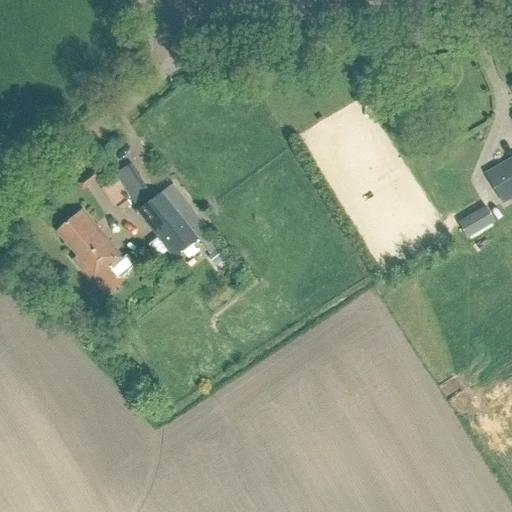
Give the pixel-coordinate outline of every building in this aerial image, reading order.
[(511,160),(487,175),(484,177),(502,207),(511,201),(511,160)] [(151,195),(131,164),(115,175),(135,206),(151,195)] [(208,232),(192,211),(171,185),(137,211),(158,238),(148,245),(158,258),(168,251),(174,259),(208,232)] [(125,197),(115,204),(120,212),(130,205),(125,197)] [(494,223),(485,207),(458,223),(467,239),(494,223)] [(83,210),(57,232),(77,256),(72,260),(93,284),(96,282),(107,295),(126,279),(124,277),(132,270),(133,263),(127,255),(124,258),(83,210)] [(214,265),(223,258),(216,250),(207,257),(214,265)] [(118,341),(108,347),(118,361),(126,355),(122,350),(124,348),(118,341)] [(469,368),(458,377),(466,388),(478,379),(469,368)]
